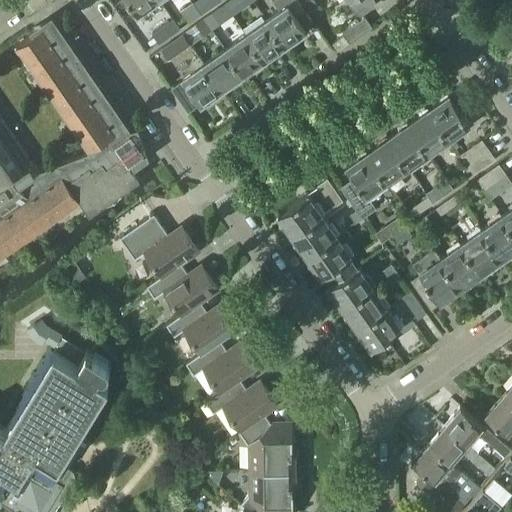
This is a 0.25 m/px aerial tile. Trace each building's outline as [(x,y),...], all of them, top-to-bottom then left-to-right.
[(122,0),(121,0),(114,5),(121,15),(129,9),(122,0)] [(128,0),(138,13),(139,13),(156,0),(128,0)] [(201,13),(219,0),(195,0),(193,2),(201,13)] [(285,45),(306,30),(303,26),(312,20),(306,11),(300,4),(297,0),(272,0),(279,10),(267,19),(285,45)] [(306,11),(316,5),(313,0),(305,0),(300,4),(306,11)] [(349,0),(348,1),(357,13),(362,14),(375,5),(375,1),(375,0),(349,0)] [(188,22),(201,13),(193,2),(180,11),(188,22)] [(212,28),(219,23),(212,13),(205,18),(212,28)] [(348,43),(372,27),(365,17),(342,32),(348,43)] [(159,43),(180,28),(173,18),(152,33),(159,43)] [(203,34),(212,28),(205,18),(196,24),(203,34)] [(265,59),(285,45),(267,19),(246,33),(265,59)] [(62,35),(50,20),(16,44),(89,149),(36,169),(0,116),(0,277),(10,292),(17,286),(0,262),(0,254),(80,199),(90,212),(140,177),(130,163),(138,157),(135,152),(137,150),(144,145),(136,128),(130,130),(64,34),(62,35)] [(169,58),(191,43),(184,33),(162,48),(169,58)] [(244,74),(265,59),(246,33),(226,48),(244,74)] [(223,88),(244,74),(226,48),(205,62),(223,88)] [(201,104),(223,88),(205,62),(199,54),(190,61),(195,69),(183,77),(185,80),(174,87),(173,85),(171,86),(190,112),(191,111),(189,109),(200,101),(201,104)] [(449,138),(471,123),(450,94),(429,108),(449,138)] [(429,152),(449,138),(429,108),(408,123),(429,152)] [(408,166),(429,152),(408,123),(388,137),(408,166)] [(388,181),(408,166),(388,137),(368,151),(388,181)] [(467,164),(489,149),(482,138),(460,154),(467,164)] [(474,174),(496,158),(489,149),(467,164),(474,174)] [(362,217),(376,207),(368,195),(388,181),(368,151),(346,166),(354,177),(341,186),(357,208),(362,217)] [(485,189),(505,174),(498,164),(477,179),(485,189)] [(491,199),(511,184),(511,183),(505,174),(485,189),(491,199)] [(333,206),(343,199),(328,178),(318,185),(333,206)] [(448,181),(440,187),(444,194),(453,188),(448,181)] [(293,235),(323,214),(308,193),(279,214),(293,235)] [(441,214),(462,200),(457,193),(436,207),(441,214)] [(427,195),(417,202),(407,209),(412,216),(422,209),(432,202),(427,195)] [(511,229),(511,206),(502,214),(511,229)] [(356,221),(362,217),(357,208),(350,213),(356,221)] [(168,233),(153,213),(120,236),(135,258),(144,251),(161,275),(180,262),(181,263),(199,250),(187,231),(174,229),(168,233)] [(308,255),(337,234),(323,214),(293,235),(308,255)] [(502,258),(511,250),(511,229),(502,214),(482,228),(502,258)] [(420,228),(430,221),(426,215),(416,222),(420,228)] [(390,235),(396,244),(401,241),(412,234),(406,225),(390,235)] [(374,232),(381,242),(390,236),(383,226),(374,232)] [(337,234),(308,255),(322,276),(329,272),(335,281),(356,267),(349,257),(352,256),(342,242),(351,235),(346,228),(337,234)] [(482,272),(502,258),(482,228),(461,243),(482,272)] [(461,286),(482,272),(461,243),(441,257),(461,286)] [(430,308),(461,286),(441,257),(434,247),(412,262),(420,273),(411,280),(430,308)] [(76,261),(69,267),(76,277),(84,272),(76,261)] [(187,272),(181,263),(180,262),(161,275),(146,285),(154,296),(164,290),(181,313),(181,314),(200,300),(200,301),(219,288),(206,270),(194,268),(187,272)] [(387,277),(396,270),(391,263),(382,269),(387,277)] [(344,307),(373,287),(358,265),(356,267),(335,281),(329,286),(344,307)] [(391,282),(400,276),(396,270),(387,277),(391,282)] [(86,350),(43,325),(17,286),(10,292),(33,325),(27,329),(32,336),(41,342),(44,336),(58,344),(55,348),(54,348),(5,428),(0,424),(0,500),(18,511),(53,511),(74,478),(75,476),(74,472),(72,469),(60,462),(109,382),(98,375),(101,372),(102,373),(104,372),(107,372),(110,368),(110,363),(107,361),(87,348),(86,350)] [(358,328),(387,307),(373,287),(344,307),(358,328)] [(415,319),(425,312),(410,290),(400,297),(415,319)] [(207,310),(200,301),(200,300),(181,314),(181,313),(166,323),(174,335),(184,328),(200,352),(201,352),(220,339),(239,327),(226,308),(213,306),(207,310)] [(372,348),(402,328),(387,307),(358,328),(372,348)] [(227,349),(220,339),(201,352),(200,352),(185,362),(193,373),(203,366),(220,390),(220,391),(239,377),(240,378),(258,365),(245,347),(233,344),(227,349)] [(246,387),(240,378),(239,377),(220,391),(220,390),(205,400),(213,411),(222,404),(240,429),(240,430),(264,413),(265,413),(278,404),(265,385),(252,383),(246,387)] [(511,380),(500,394),(511,404),(511,380)] [(511,404),(500,394),(484,413),(508,433),(511,428),(511,404)] [(460,405),(444,423),(467,444),(468,443),(477,432),(495,448),(501,441),(483,425),(460,405)] [(271,422),(265,413),(264,413),(240,430),(240,429),(239,430),(249,445),(249,469),(295,467),(295,454),(291,454),(291,419),(275,419),(271,422)] [(444,423),(428,441),(452,462),(462,450),(489,475),(495,468),(478,453),(468,443),(467,444),(444,423)] [(428,441),(412,460),(423,469),(416,478),(438,497),(453,480),(461,486),(454,495),(450,492),(436,508),(441,511),(457,511),(464,504),(479,487),(461,470),(452,462),(428,441)] [(292,511),(292,481),(295,481),(295,467),(249,469),(250,492),(240,503),(244,506),(245,506),(252,511),(292,511)] [(495,511),(501,505),(483,490),(464,511),(495,511)]
